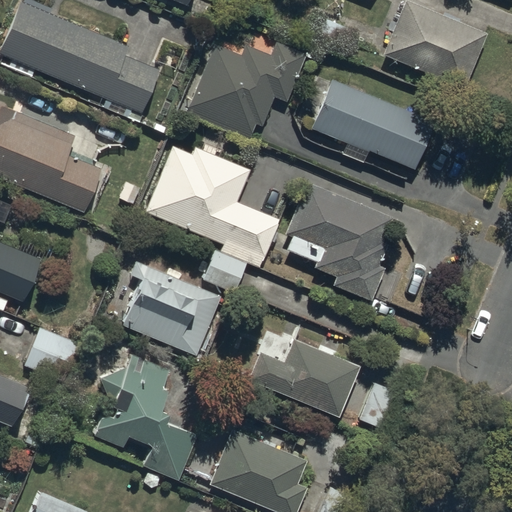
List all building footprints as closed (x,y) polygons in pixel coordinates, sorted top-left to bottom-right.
[(12,0),(0,30),(0,47),(137,105),(155,61),(121,46),(125,37),(35,0),(12,0)] [(260,0),(224,0),(222,5),(253,18),(260,0)] [(404,1),(382,57),(464,90),(486,35),(404,1)] [(352,31),(315,15),(305,36),(343,51),(352,31)] [(274,98),(286,103),(306,56),(276,43),(270,56),(245,46),(240,56),(214,45),(186,112),(249,138),(255,125),(261,128),(274,98)] [(311,130),(414,172),(434,123),(331,81),(311,130)] [(0,170),(79,204),(97,160),(64,146),(71,127),(0,97),(0,170)] [(217,243),(256,259),(276,211),(233,193),(246,161),(191,138),(188,146),(169,139),(142,205),(220,236),(217,243)] [(327,276),(367,292),(400,212),(302,172),(280,225),(287,228),(282,240),(312,253),(309,260),(330,268),(327,276)] [(0,285),(18,293),(36,250),(0,234),(0,214),(1,215),(9,196),(0,192),(0,285)] [(211,242),(199,271),(230,284),(242,255),(211,242)] [(192,347),(216,287),(132,253),(127,267),(136,270),(117,317),(192,347)] [(36,318),(20,356),(59,372),(74,334),(36,318)] [(243,370),(334,407),(355,355),(288,327),(279,351),(255,341),(243,370)] [(138,456),(175,472),(194,428),(155,411),(159,401),(153,399),(162,377),(158,376),(164,362),(126,346),(91,426),(117,437),(123,423),(148,434),(138,456)] [(0,414),(8,418),(25,378),(0,367),(0,414)] [(205,476),(290,511),(303,479),(294,475),(303,451),(228,420),(205,476)] [(24,511),(78,511),(83,502),(36,483),(24,511)] [(232,511),(233,511),(197,497),(191,511),(232,511)]
